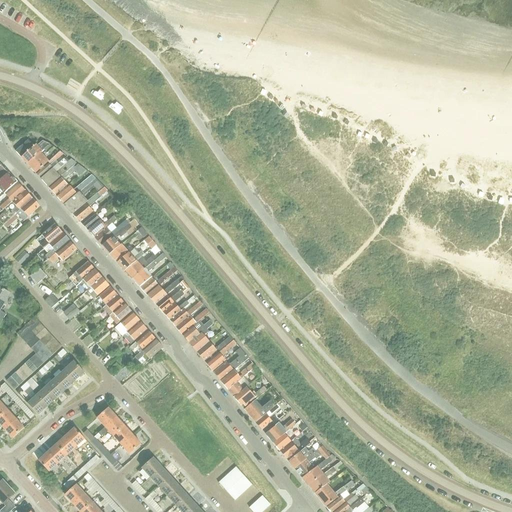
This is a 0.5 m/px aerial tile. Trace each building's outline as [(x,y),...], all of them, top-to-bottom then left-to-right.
[(28,164),(50,144),(43,141),(38,146),(36,144),(34,146),(33,145),(28,140),(16,151),(28,164)] [(50,144),(28,164),(36,174),(49,162),(43,155),(45,153),(47,154),(54,147),(50,144)] [(49,162),(36,174),(41,179),(59,164),(56,161),(64,154),(60,152),(49,162)] [(59,164),(41,179),(49,187),(74,166),(77,163),(71,159),(69,161),(66,158),(59,164)] [(1,165),(0,166),(0,181),(9,173),(8,171),(6,168),(3,167),(1,166),(1,165)] [(74,166),(49,187),(56,196),(68,186),(64,180),(68,176),(69,176),(75,172),(79,176),(86,170),(78,165),(75,167),(74,166)] [(0,181),(0,187),(4,193),(17,182),(16,180),(14,177),(12,177),(9,173),(0,181)] [(68,186),(56,196),(65,205),(96,179),(92,175),(74,191),(69,185),(68,186)] [(96,179),(65,205),(73,214),(88,202),(83,196),(94,187),(98,193),(105,187),(96,179)] [(3,209),(12,201),(25,190),(19,183),(6,194),(9,198),(0,206),(3,209)] [(98,193),(73,214),(80,222),(92,212),(89,207),(108,191),(105,187),(98,193)] [(88,202),(98,193),(94,187),(83,196),(88,202)] [(25,190),(12,201),(17,206),(11,211),(14,214),(16,213),(21,209),(32,199),(25,190)] [(21,209),(16,213),(23,221),(28,217),(40,207),(32,199),(21,209)] [(94,238),(106,228),(113,222),(117,219),(114,215),(104,224),(97,217),(99,215),(97,213),(83,225),(94,238)] [(111,233),(106,228),(94,238),(102,246),(101,246),(102,247),(123,229),(127,225),(129,224),(126,221),(120,226),(111,233)] [(55,224),(35,240),(44,249),(50,244),(63,233),(55,224)] [(123,229),(102,247),(109,255),(121,245),(117,241),(118,240),(117,238),(120,236),(121,237),(127,233),(127,232),(131,229),(127,225),(123,229)] [(144,238),(148,235),(142,228),(138,231),(144,238)] [(50,244),(44,249),(36,255),(44,264),(49,259),(70,241),(63,233),(50,244)] [(155,245),(149,237),(144,241),(151,249),(155,245)] [(70,241),(49,259),(52,263),(58,258),(60,260),(59,261),(61,264),(77,249),(70,241)] [(117,263),(133,249),(130,246),(126,249),(122,245),(121,245),(109,255),(117,263)] [(117,263),(124,271),(137,261),(141,257),(144,254),(141,251),(139,253),(135,248),(133,249),(117,263)] [(21,265),(29,256),(24,251),(16,260),(21,265)] [(149,272),(166,257),(164,254),(154,261),(132,280),(139,288),(149,280),(152,278),(152,277),(149,272)] [(137,261),(124,271),(132,280),(154,261),(151,257),(146,262),(141,257),(137,261)] [(82,282),(95,270),(88,262),(69,278),(76,287),(82,282)] [(149,280),(139,288),(147,296),(158,287),(178,271),(175,268),(158,281),(158,282),(156,284),(152,278),(149,280)] [(37,285),(42,280),(46,277),(39,269),(30,277),(37,285)] [(95,270),(82,282),(84,285),(85,283),(88,287),(87,288),(88,290),(102,278),(95,270)] [(158,287),(147,296),(154,304),(166,295),(184,280),(182,277),(163,292),(158,287)] [(102,278),(88,290),(86,292),(93,300),(109,286),(102,278)] [(166,295),(154,304),(162,313),(174,303),(183,295),(184,296),(190,291),(183,282),(180,285),(184,291),(181,293),(180,291),(173,296),(175,299),(172,302),(166,295)] [(104,306),(117,296),(110,288),(96,300),(99,302),(101,300),(104,304),(103,305),(104,306)] [(0,319),(2,321),(6,315),(0,311),(0,310),(10,295),(0,289),(0,319)] [(50,308),(57,302),(51,295),(44,301),(50,308)] [(194,295),(186,302),(188,305),(192,301),(196,298),(194,295)] [(105,307),(102,308),(108,315),(110,314),(111,315),(109,316),(110,317),(124,304),(117,296),(104,306),(105,307)] [(183,309),(188,305),(186,302),(177,308),(174,303),(162,313),(169,321),(170,320),(183,309)] [(200,302),(192,309),(188,305),(183,309),(170,320),(169,321),(175,328),(189,317),(203,305),(200,302)] [(124,304),(110,317),(111,318),(112,317),(116,320),(114,322),(116,324),(131,312),(124,304)] [(69,320),(78,312),(73,305),(63,313),(69,320)] [(182,336),(192,326),(199,321),(209,313),(206,309),(195,319),(196,320),(193,322),(189,317),(175,328),(182,336)] [(122,337),(139,321),(132,313),(113,330),(120,338),(122,336),(122,337)] [(31,332),(40,324),(35,318),(17,334),(22,340),(31,332)] [(139,321),(122,337),(129,345),(147,330),(139,321)] [(192,326),(182,336),(189,344),(205,330),(206,329),(212,324),(210,321),(203,326),(199,321),(192,326)] [(44,328),(40,324),(31,332),(35,336),(44,328)] [(44,328),(35,336),(39,341),(49,333),(44,328)] [(205,330),(189,344),(196,353),(209,342),(204,336),(209,332),(206,329),(205,330)] [(136,356),(155,339),(148,331),(129,348),(136,356)] [(31,332),(22,340),(26,344),(35,336),(31,332)] [(53,338),(49,333),(39,341),(45,346),(53,338)] [(39,341),(35,336),(26,344),(30,349),(39,341)] [(215,350),(209,342),(196,353),(206,364),(234,341),(230,337),(217,348),(218,348),(215,350)] [(53,338),(45,346),(48,351),(57,343),(53,338)] [(155,339),(136,356),(134,357),(138,361),(145,355),(147,358),(146,359),(147,361),(163,347),(155,339)] [(39,341),(30,349),(35,354),(35,355),(43,363),(52,355),(48,351),(45,346),(39,341)] [(234,341),(206,364),(212,372),(226,360),(222,356),(237,344),(234,341)] [(61,347),(57,343),(48,351),(52,355),(61,347)] [(221,382),(234,371),(248,359),(240,349),(236,352),(240,357),(230,365),(227,362),(213,373),(221,382)] [(61,358),(66,353),(63,350),(57,355),(61,358)] [(35,355),(29,360),(37,369),(43,363),(35,355)] [(37,369),(29,360),(25,364),(32,373),(37,369)] [(64,370),(75,382),(84,373),(73,361),(64,370)] [(48,370),(53,366),(49,362),(44,367),(48,370)] [(117,372),(120,369),(115,363),(112,366),(117,372)] [(32,373),(25,364),(20,368),(28,377),(32,373)] [(245,377),(252,371),(256,368),(253,364),(242,373),(243,375),(240,377),(234,371),(221,382),(228,390),(245,377)] [(42,375),(48,370),(44,367),(39,371),(42,375)] [(20,368),(15,373),(23,382),(28,377),(20,368)] [(256,368),(252,371),(258,378),(263,374),(256,368)] [(75,382),(64,370),(55,378),(65,390),(75,382)] [(15,373),(11,377),(19,386),(23,382),(15,373)] [(19,386),(11,377),(6,381),(14,390),(19,386)] [(245,377),(228,390),(234,398),(247,388),(251,384),(245,377)] [(31,378),(26,383),(29,387),(33,391),(38,386),(31,378)] [(65,390),(55,378),(46,387),(56,398),(65,390)] [(0,386),(7,394),(11,391),(4,383),(0,386)] [(29,387),(26,383),(20,388),(24,392),(29,387)] [(268,390),(264,386),(256,394),(254,392),(252,394),(247,388),(234,398),(241,405),(243,404),(247,408),(256,400),(268,390)] [(56,398),(46,387),(37,395),(47,407),(56,398)] [(11,391),(7,394),(13,401),(17,397),(11,391)] [(47,407),(37,395),(27,404),(38,415),(47,407)] [(256,422),(275,406),(270,401),(262,408),(256,400),(247,408),(245,409),(256,422)] [(23,412),(27,408),(21,401),(17,405),(23,412)] [(275,406),(256,422),(262,430),(272,422),(274,424),(285,415),(283,412),(281,410),(275,415),(275,416),(271,420),(269,417),(280,408),(277,405),(275,406)] [(27,408),(23,412),(30,419),(34,416),(27,408)] [(104,427),(116,417),(108,408),(96,418),(104,427)] [(15,419),(7,410),(0,417),(0,425),(4,429),(15,419)] [(116,417),(104,427),(98,434),(101,438),(108,431),(113,436),(124,426),(116,417)] [(15,419),(4,429),(12,439),(24,428),(15,419)] [(291,420),(285,425),(289,430),(295,425),(291,420)] [(273,428),(265,434),(273,444),(287,432),(288,431),(289,430),(285,425),(282,427),(279,423),(273,428)] [(132,435),(124,426),(113,436),(121,445),(132,435)] [(65,437),(75,448),(84,440),(74,429),(65,437)] [(90,441),(94,437),(87,430),(83,433),(90,441)] [(287,432),(273,444),(279,451),(291,442),(287,437),(290,434),(288,431),(287,432)] [(140,444),(132,435),(121,445),(129,454),(140,444)] [(75,448),(65,437),(56,445),(66,456),(75,448)] [(94,437),(90,441),(96,447),(99,444),(94,437)] [(304,448),(305,447),(310,444),(306,438),(300,443),(304,448)] [(291,442),(279,451),(288,462),(299,452),(291,442)] [(56,445),(47,453),(57,464),(66,456),(56,445)] [(294,470),(302,479),(314,469),(309,463),(314,459),(315,460),(322,455),(327,459),(331,456),(323,446),(316,451),(294,470)] [(304,448),(299,452),(288,462),(294,470),(316,451),(313,448),(309,451),(305,447),(304,448)] [(100,452),(106,458),(110,455),(104,449),(100,452)] [(57,464),(47,453),(38,461),(48,473),(57,464)] [(88,462),(92,466),(99,459),(96,455),(88,462)] [(117,463),(110,455),(106,458),(113,466),(117,463)] [(302,479),(308,486),(323,475),(320,471),(332,462),(332,461),(334,459),(331,456),(327,459),(314,469),(302,479)] [(150,478),(161,467),(153,458),(141,468),(150,478)] [(92,466),(88,462),(82,468),(85,472),(92,466)] [(331,476),(336,471),(336,470),(342,465),(340,462),(323,475),(308,486),(315,494),(327,484),(330,482),(327,478),(330,475),(331,476)] [(117,463),(113,466),(118,472),(122,468),(117,463)] [(161,467),(150,478),(158,487),(170,476),(161,467)] [(236,467),(231,471),(239,480),(244,476),(236,467)] [(231,471),(227,475),(235,484),(239,480),(231,471)] [(77,472),(71,478),(74,482),(81,476),(77,472)] [(88,482),(84,486),(88,491),(96,483),(87,474),(83,478),(88,482)] [(227,475),(223,479),(231,488),(235,484),(227,475)] [(178,486),(170,476),(158,487),(166,496),(178,486)] [(244,476),(239,480),(248,489),(252,485),(244,476)] [(74,482),(71,478),(63,485),(66,489),(74,482)] [(231,488),(223,479),(218,483),(226,492),(231,488)] [(239,480),(235,484),(243,493),(248,489),(239,480)] [(6,506),(0,511),(10,511),(15,507),(10,502),(7,500),(14,494),(3,481),(0,483),(0,500),(3,504),(6,506)] [(136,490),(140,487),(135,482),(132,485),(136,490)] [(334,494),(327,484),(315,494),(325,507),(340,496),(353,485),(350,482),(334,494)] [(96,483),(88,491),(92,495),(96,491),(99,494),(102,491),(96,483)] [(235,484),(231,488),(239,497),(243,493),(235,484)] [(361,491),(365,488),(363,484),(343,500),(340,496),(325,507),(329,511),(334,511),(355,496),(361,491)] [(73,504),(84,494),(76,485),(64,495),(73,504)] [(186,495),(178,486),(166,496),(175,505),(186,495)] [(145,493),(140,487),(136,490),(142,496),(145,493)] [(231,488),(226,492),(234,501),(239,497),(231,488)] [(82,511),(92,503),(84,494),(73,504),(79,511),(82,511)] [(108,504),(112,501),(105,494),(102,497),(104,500),(100,503),(104,508),(108,504)] [(186,495),(175,505),(180,511),(185,511),(195,504),(186,495)] [(257,500),(265,509),(270,505),(262,496),(257,500)] [(350,505),(357,498),(355,496),(334,511),(345,511),(350,508),(347,505),(349,504),(350,505)] [(350,508),(345,511),(352,511),(364,503),(361,499),(350,508)] [(152,500),(149,503),(153,509),(157,505),(152,500)] [(261,511),(265,509),(257,500),(253,504),(260,511),(261,511)] [(112,501),(108,504),(115,511),(119,508),(112,501)] [(92,503),(82,511),(99,511),(100,511),(92,503)]
